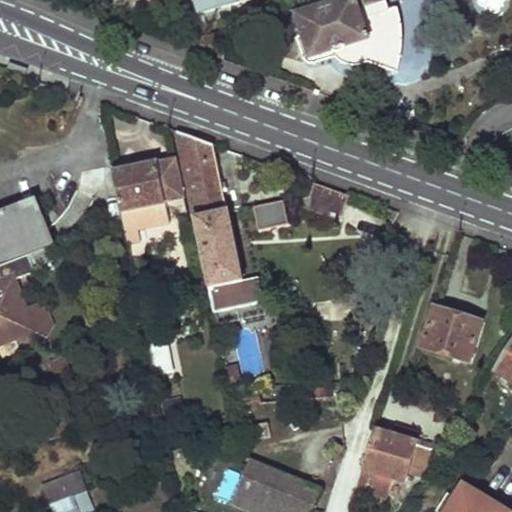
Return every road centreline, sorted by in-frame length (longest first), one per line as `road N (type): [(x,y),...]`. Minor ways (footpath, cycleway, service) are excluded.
road 1 (primary): [(0,24),(511,215)]
road 2 (unknown): [(445,191),(421,303),(337,511)]
